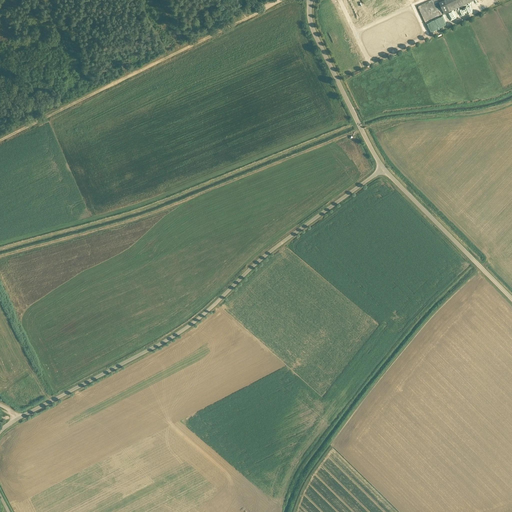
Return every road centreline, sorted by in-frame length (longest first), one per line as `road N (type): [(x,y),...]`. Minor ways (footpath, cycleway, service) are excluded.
road 1 (unclassified): [(16,418),(190,324),(271,249),(382,168)]
road 2 (track): [(0,142),(170,56)]
road 3 (unclassified): [(382,168),(310,25),(310,0)]
road 4 (unclassified): [(511,299),(382,168)]
road 5 (track): [(170,56),(288,0)]
